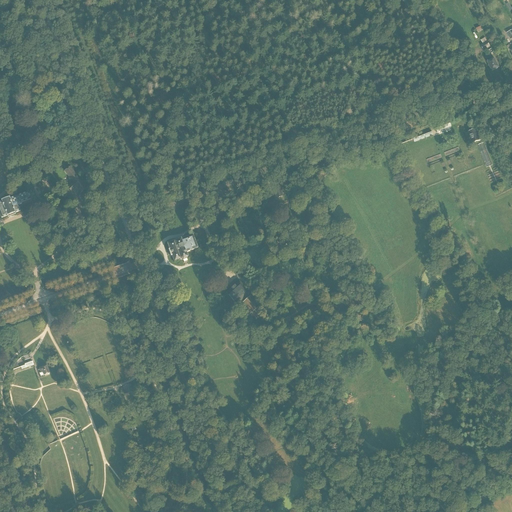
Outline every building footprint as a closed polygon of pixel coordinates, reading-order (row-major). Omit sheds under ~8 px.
[(484,50),(490,47),(485,38),(480,40),(482,44),(480,45),(484,50)] [(492,71),(498,67),(494,59),(492,60),(490,56),(486,58),(488,62),(487,62),(489,65),(489,67),(490,68),(491,68),(492,71)] [(437,133),(451,128),(448,121),(434,126),(437,133)] [(480,141),(483,140),(478,128),(475,129),(468,132),(473,144),(480,141)] [(414,142),(433,134),(432,132),(413,139),(414,142)] [(486,167),(493,164),(484,143),(477,146),(486,167)] [(81,192),(86,188),(85,187),(86,187),(82,183),(70,167),(65,170),(73,182),(71,184),(71,183),(68,185),(68,186),(66,188),(69,193),(77,187),(81,192)] [(277,198),(282,196),(278,186),(273,188),(277,198)] [(21,203),(31,199),(28,192),(10,199),(9,198),(2,201),(2,202),(0,202),(0,213),(1,218),(7,216),(8,218),(15,215),(15,213),(20,211),(18,205),(21,204),(21,203)] [(183,238),(167,244),(170,250),(168,250),(171,256),(172,256),(174,262),(181,260),(183,260),(187,259),(187,257),(186,252),(198,248),(193,235),(183,239),(183,238)] [(236,304),(250,293),(239,282),(235,286),(234,285),(231,288),(231,289),(226,293),(236,304)] [(248,316),(259,307),(250,297),(243,303),(245,305),(241,308),(248,316)] [(44,375),(50,374),(47,366),(42,368),(40,369),(41,372),(43,372),(44,375)] [(126,394),(133,391),(130,384),(123,386),(126,394)]
